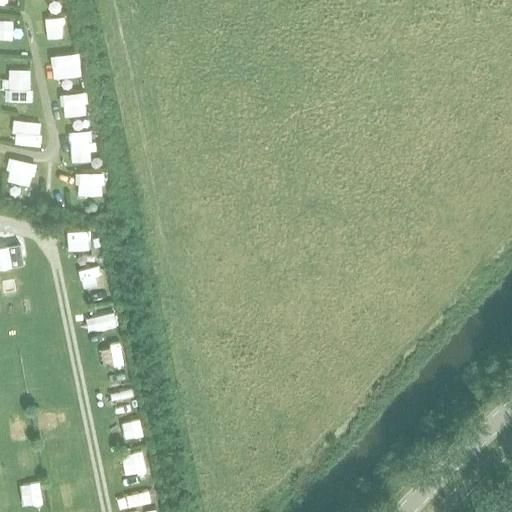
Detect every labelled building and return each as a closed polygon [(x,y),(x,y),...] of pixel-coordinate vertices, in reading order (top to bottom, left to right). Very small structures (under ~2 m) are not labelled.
[(36,32),(55,31),(55,11),(35,11),(36,32)] [(45,48),(45,71),(68,71),(68,48),(45,48)] [(0,75),(23,77),(24,53),(1,52),(0,66),(0,75)] [(0,105),(13,106),(14,86),(0,85),(0,105)] [(50,89),(54,111),(77,108),(74,85),(50,89)] [(61,149),(85,150),(85,127),(62,126),(61,149)] [(0,154),(0,178),(24,180),(25,156),(0,154)] [(65,166),(65,190),(91,190),(90,166),(65,166)] [(0,246),(0,268),(22,264),(18,243),(0,246)] [(106,410),(112,437),(133,432),(127,406),(106,410)]
